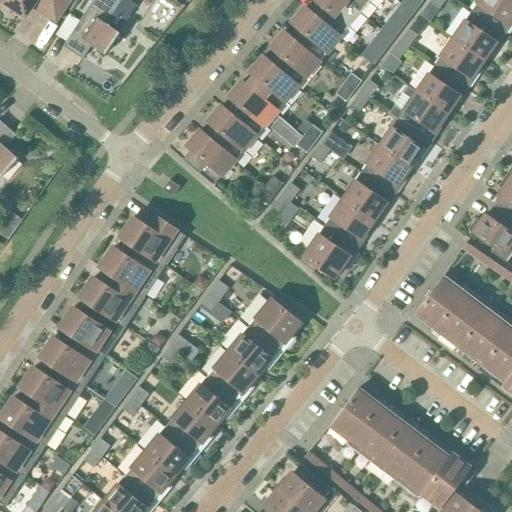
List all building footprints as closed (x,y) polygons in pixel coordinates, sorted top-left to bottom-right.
[(0,0),(0,4),(10,12),(13,8),(25,16),(35,0),(38,0),(60,14),(69,0),(0,0)] [(93,0),(79,21),(67,39),(87,52),(91,46),(105,55),(119,33),(137,6),(128,0),(93,0)] [(314,0),(316,1),(309,11),(323,23),(340,37),(360,13),(346,0),(314,0)] [(346,0),(360,13),(371,0),(346,0)] [(438,8),(444,0),(430,0),(430,2),(438,8)] [(478,0),(471,12),(505,36),(511,25),(511,0),(478,0)] [(323,23),(309,11),(305,7),(292,23),(296,26),(288,35),(302,47),(318,62),(340,37),(323,23)] [(491,55),(505,36),(471,12),(452,39),(481,58),(486,52),(491,55)] [(392,39),(393,40),(401,30),(390,22),(383,32),(392,39)] [(399,41),(408,48),(418,35),(409,29),(399,41)] [(302,47),(288,35),(284,32),(271,47),(274,51),(267,60),(297,87),(318,62),(302,47)] [(385,50),(393,40),(392,39),(383,32),(375,42),(385,50)] [(476,65),(481,58),(452,39),(434,65),(469,89),(482,69),(476,65)] [(399,60),(408,48),(399,41),(390,54),(399,60)] [(252,74),(244,83),(276,111),(284,102),(297,87),(267,60),(263,56),(250,72),(252,74)] [(455,109),(469,89),(434,65),(415,92),(416,92),(444,112),(445,112),(449,105),(455,109)] [(343,84),(354,92),(361,81),(351,74),(343,84)] [(360,93),(369,99),(378,87),(370,80),(360,93)] [(233,100),(225,109),(255,136),(276,111),(244,83),(242,81),(241,82),(229,97),(233,100)] [(346,102),(354,92),(343,84),(336,94),(346,102)] [(429,101),(415,92),(411,89),(407,86),(389,113),(397,119),(432,143),(445,123),(440,119),(445,112),(429,101)] [(359,112),(369,99),(360,93),(350,105),(359,112)] [(332,101),(326,109),(333,115),(339,107),(332,101)] [(255,136),(225,109),(221,106),(208,121),(212,125),(204,134),(209,138),(234,160),(255,136)] [(279,117),(270,127),(293,147),(302,137),(279,117)] [(432,143),(397,119),(379,145),(408,165),(413,159),(418,162),(432,143)] [(0,177),(0,178),(18,158),(5,147),(16,135),(0,121),(0,177)] [(342,121),(337,129),(345,134),(350,126),(342,121)] [(312,141),(314,143),(322,133),(312,125),(304,135),(312,141)] [(209,138),(204,134),(200,130),(186,146),(191,149),(182,159),(193,169),(213,186),(234,160),(209,138)] [(321,144),(330,151),(339,138),(330,132),(321,144)] [(307,153),(314,143),(312,141),(304,135),(296,145),(307,153)] [(320,163),(330,151),(321,144),(311,157),(320,163)] [(403,172),(408,165),(379,145),(361,172),(395,196),(409,176),(403,172)] [(382,216),(395,196),(361,172),(342,199),(371,219),(376,212),(382,216)] [(500,198),(494,207),(504,214),(511,219),(511,180),(505,176),(498,186),(500,187),(505,191),(500,198)] [(265,187),(275,195),(283,184),(272,177),(265,187)] [(166,185),(163,190),(172,197),(176,192),(179,187),(170,180),(166,185)] [(289,204),(300,190),(291,183),(280,197),(289,204)] [(267,205),(275,195),(265,187),(257,197),(267,205)] [(280,197),(270,211),(279,217),(289,204),(280,197)] [(366,226),(371,219),(342,199),(324,226),(358,249),(372,230),(366,226)] [(476,218),(468,230),(475,234),(493,247),(490,252),(505,262),(511,252),(511,219),(504,214),(494,207),(488,215),(482,223),(478,220),(476,218)] [(9,211),(3,220),(14,227),(20,219),(9,211)] [(137,249),(165,267),(185,236),(157,218),(150,228),(133,217),(119,237),(137,249)] [(324,226),(300,261),(314,272),(317,267),(325,272),(327,268),(337,275),(342,267),(345,269),(358,249),(324,226)] [(511,283),(511,274),(466,243),(462,249),(511,283)] [(165,267),(137,249),(130,258),(113,247),(100,267),(114,277),(117,279),(145,297),(165,267)] [(199,275),(193,284),(203,291),(210,282),(199,275)] [(80,297),(97,309),(125,327),(145,297),(117,279),(110,288),(108,286),(93,277),(80,297)] [(511,322),(464,286),(460,290),(442,277),(415,313),(433,327),(430,331),(511,392),(511,322)] [(208,294),(219,302),(229,288),(218,280),(208,294)] [(210,313),(219,302),(208,294),(200,305),(210,313)] [(248,327),(280,353),(293,338),(290,335),(301,322),(285,309),(289,305),(274,295),(248,326),(248,327)] [(97,309),(90,318),(73,307),(60,327),(77,339),(105,357),(125,327),(97,309)] [(268,368),(280,353),(248,327),(248,326),(227,351),(257,376),(265,366),(268,368)] [(154,336),(149,342),(159,349),(166,340),(159,335),(154,336)] [(169,346),(180,354),(188,343),(177,335),(169,346)] [(105,357),(77,339),(71,348),(53,337),(40,357),(57,369),(85,387),(105,357)] [(149,342),(144,350),(153,357),(159,349),(149,342)] [(171,365),(180,354),(169,346),(161,357),(171,365)] [(249,385),(257,376),(227,351),(207,376),(208,377),(239,403),(251,388),(249,385)] [(85,387),(57,369),(51,378),(33,367),(20,387),(34,397),(37,399),(65,417),(85,387)] [(226,418),(239,403),(208,377),(207,376),(186,401),(216,425),(224,416),(226,418)] [(130,398),(140,406),(149,395),(138,387),(130,398)] [(445,506),(455,492),(453,490),(470,468),(379,399),(376,403),(358,389),(330,425),(348,439),(345,444),(418,499),(421,494),(442,510),(445,506)] [(0,417),(17,429),(45,446),(65,417),(37,399),(31,408),(28,406),(13,397),(0,417)] [(132,417),(140,406),(130,398),(122,409),(132,417)] [(102,400),(95,409),(107,418),(115,408),(102,400)] [(207,435),(216,425),(186,401),(165,426),(198,453),(210,438),(207,435)] [(165,426),(144,452),(173,477),(174,475),(182,466),(185,468),(198,453),(165,426)] [(45,446),(17,429),(11,438),(0,431),(0,460),(25,476),(45,446)] [(91,449),(102,457),(110,447),(99,439),(91,449)] [(93,469),(102,457),(91,449),(83,461),(93,469)] [(129,469),(124,476),(156,503),(169,487),(166,485),(173,477),(144,452),(129,469)] [(369,511),(380,511),(308,452),(304,457),(369,511)] [(56,458),(49,468),(62,477),(69,467),(56,458)] [(25,476),(0,460),(0,503),(5,507),(25,476)] [(278,490),(304,511),(311,511),(331,488),(303,465),(294,475),(292,473),(278,490)] [(148,511),(156,503),(124,476),(103,501),(116,511),(148,511)] [(46,477),(41,486),(49,491),(55,483),(46,477)] [(40,487),(35,495),(43,501),(49,493),(40,487)] [(304,511),(278,490),(264,506),(267,508),(263,511),(304,511)] [(52,501),(62,509),(70,499),(60,491),(52,501)] [(445,506),(452,511),(481,511),(455,492),(445,506)] [(60,511),(62,509),(52,501),(43,511),(60,511)] [(116,511),(103,501),(94,511),(116,511)]
